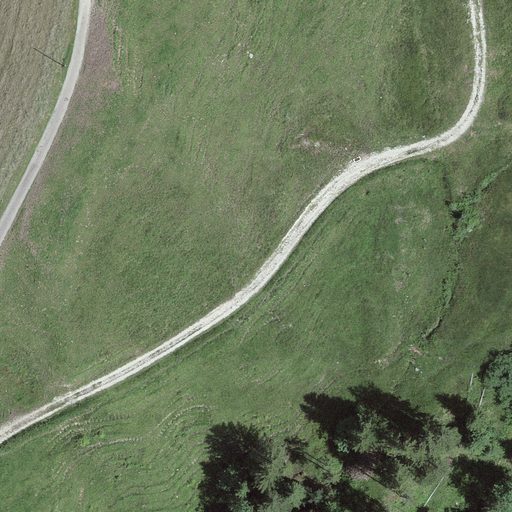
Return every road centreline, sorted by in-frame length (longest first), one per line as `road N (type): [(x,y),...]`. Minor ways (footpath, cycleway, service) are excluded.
road 1 (track): [(467,0),(469,104),(454,138),(363,174),(320,206),(228,313),(0,433)]
road 2 (track): [(0,218),(54,96),(82,0)]
